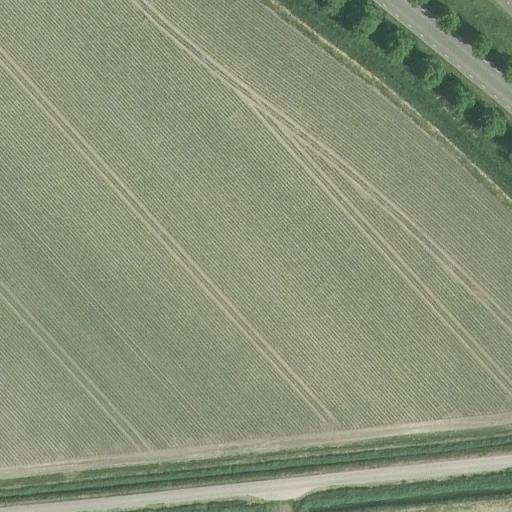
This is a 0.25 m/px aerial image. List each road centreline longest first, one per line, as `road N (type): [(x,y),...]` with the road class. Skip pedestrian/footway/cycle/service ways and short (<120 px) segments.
road 1 (unclassified): [(30,511),(511,460)]
road 2 (secondary): [(511,99),(391,0)]
